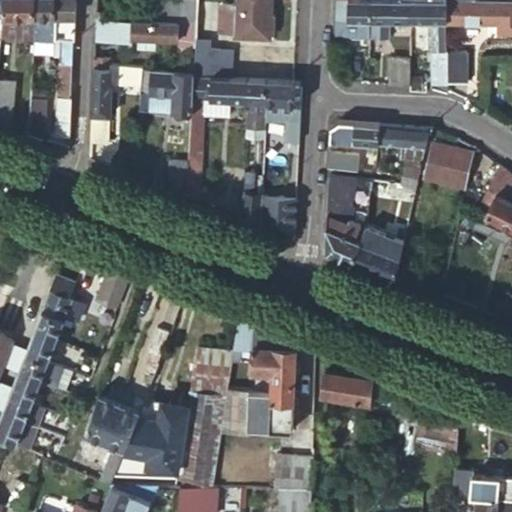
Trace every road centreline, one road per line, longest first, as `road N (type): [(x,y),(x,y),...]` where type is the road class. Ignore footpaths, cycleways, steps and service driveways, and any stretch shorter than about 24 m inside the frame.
road 1 (secondary): [(301,289),(62,196)]
road 2 (secondary): [(511,372),(301,289)]
road 3 (residential): [(310,99),(431,106),(511,150)]
road 4 (residential): [(83,0),(78,160),(62,196)]
road 5 (residential): [(301,289),(310,99)]
